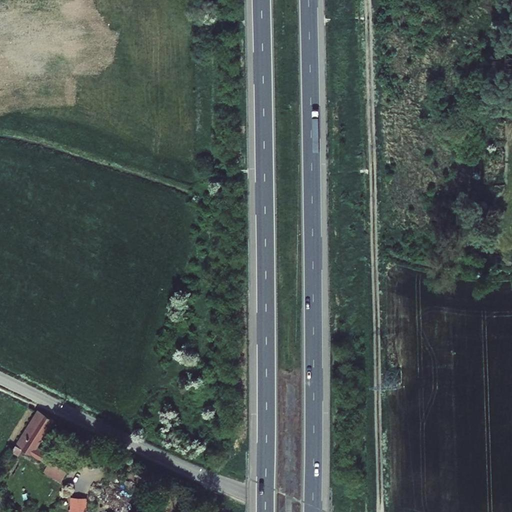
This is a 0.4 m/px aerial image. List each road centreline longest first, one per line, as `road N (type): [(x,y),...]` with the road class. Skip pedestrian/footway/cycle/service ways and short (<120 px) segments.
road 1 (track): [(369,0),(380,511)]
road 2 (motorway): [(313,511),(308,0)]
road 3 (motorway): [(261,0),(265,511)]
road 4 (tertiary): [(0,377),(282,511)]
